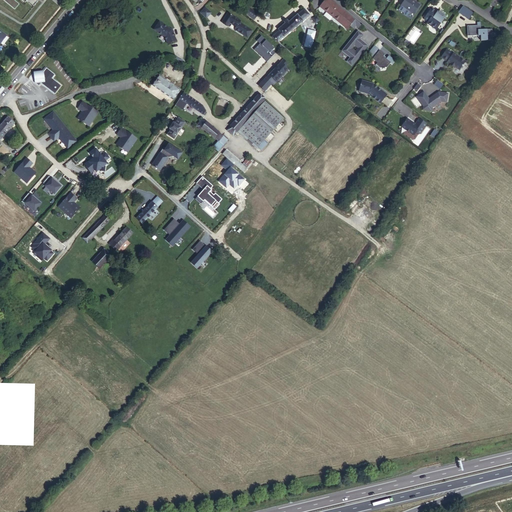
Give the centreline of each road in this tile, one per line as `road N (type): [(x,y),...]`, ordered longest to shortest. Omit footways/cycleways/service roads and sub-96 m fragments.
road 1 (motorway): [(511,456),(279,511)]
road 2 (residential): [(2,92),(30,137),(80,181),(106,189),(131,180)]
road 3 (motorway): [(347,511),(511,472)]
road 4 (residential): [(336,0),(419,70),(396,102)]
